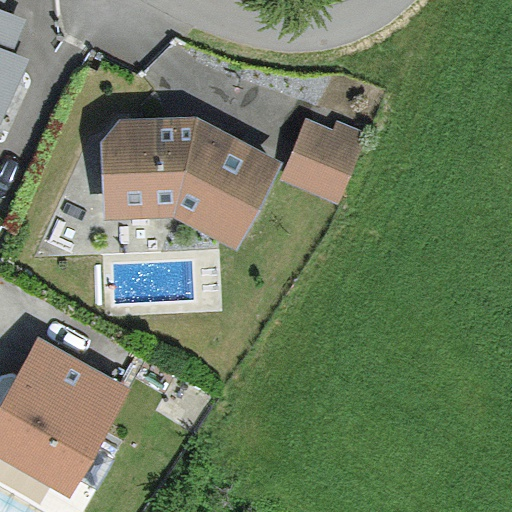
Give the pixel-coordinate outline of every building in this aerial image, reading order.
[(0,113),(24,62),(6,53),(21,23),(0,13),(0,113)] [(182,204),(226,226),(245,192),(259,199),(278,164),(201,123),(129,126),(115,140),(118,207),(182,204)] [(309,127),(290,176),(335,194),(355,145),(309,127)] [(245,192),(226,226),(240,234),(259,199),(245,192)] [(0,433),(0,440),(73,482),(126,390),(48,346),(0,433)]
